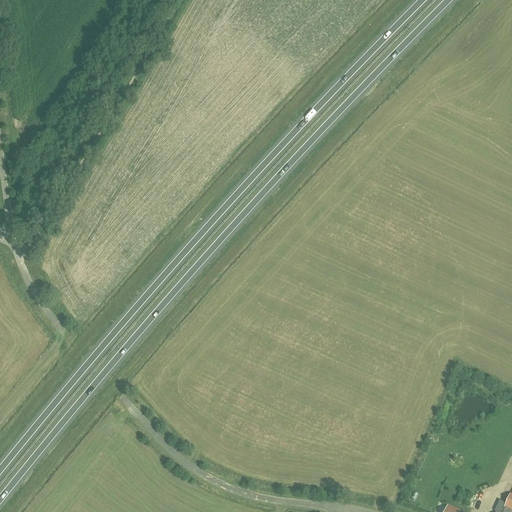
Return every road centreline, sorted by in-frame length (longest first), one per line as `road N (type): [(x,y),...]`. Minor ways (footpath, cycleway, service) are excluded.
road 1 (trunk): [(0,500),(257,198),(448,0)]
road 2 (trunk): [(423,0),(244,186),(0,472)]
road 3 (unclassified): [(360,511),(233,491),(173,452),(122,398)]
road 4 (unclassified): [(64,332),(33,291),(13,241),(0,140)]
